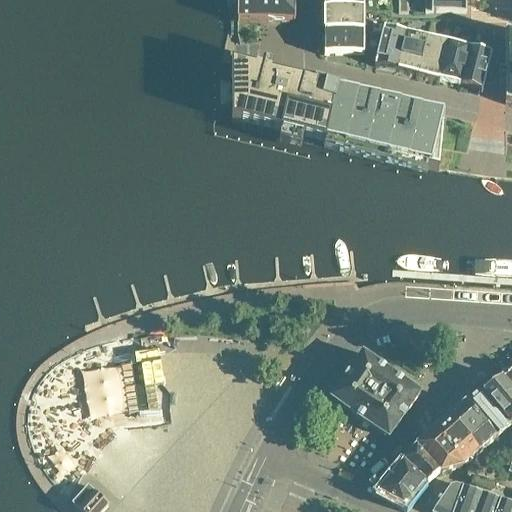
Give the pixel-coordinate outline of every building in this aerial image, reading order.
[(295,22),(295,0),(237,0),(237,22),(238,22),(258,22),(260,22),(295,22)] [(364,0),(324,0),(324,12),(364,12),(364,0)] [(466,15),(465,0),(424,0),(424,14),(466,15)] [(408,14),(408,1),(398,1),(398,15),(408,14)] [(324,33),(364,33),(364,12),(324,12),(324,33)] [(383,33),(378,55),(377,56),(375,67),(397,73),(407,34),(384,28),(383,33)] [(324,56),(364,56),(364,33),(324,33),(324,56)] [(407,34),(397,73),(418,78),(428,39),(407,34)] [(439,83),(449,44),(428,39),(418,78),(439,83)] [(449,44),(439,83),(460,88),(470,49),(449,44)] [(483,93),(492,54),(491,54),(470,49),(460,88),(481,93),(483,93)] [(231,64),(232,121),(439,171),(441,151),(441,149),(444,117),(444,116),(444,115),(440,114),(423,110),(418,109),(412,107),(379,99),(360,95),(356,94),(339,90),(340,89),(315,83),(315,84),(304,81),(272,73),(263,71),(260,71),(255,70),(255,69),(252,69),(236,65),(234,64),(231,64)] [(389,440),(420,395),(363,355),(349,374),(331,400),(355,416),(354,417),(364,424),(365,423),(389,440)] [(511,373),(502,380),(511,391),(511,373)] [(511,424),(511,391),(502,380),(502,379),(483,393),(511,426),(511,424)] [(511,426),(483,393),(481,392),(465,406),(496,439),(511,426)] [(496,439),(465,406),(464,406),(449,420),(478,452),(479,453),(496,439)] [(478,452),(449,420),(433,433),(463,466),(478,452)] [(463,466),(433,433),(417,448),(417,449),(439,473),(441,474),(461,468),(463,466)] [(439,473),(417,449),(406,460),(403,464),(425,483),(428,484),(439,473)] [(403,464),(379,492),(378,494),(380,495),(386,498),(387,499),(396,503),(396,504),(397,504),(403,507),(405,508),(406,506),(425,483),(403,464)] [(489,499),(494,485),(474,477),(473,478),(469,490),(468,491),(476,494),(489,499)] [(491,511),(501,493),(498,492),(499,487),(494,485),(489,499),(476,494),(467,511),(491,511)] [(467,511),(476,494),(468,491),(469,490),(456,486),(455,486),(451,487),(449,489),(436,508),(433,511),(467,511)] [(79,511),(102,511),(108,506),(87,487),(72,505),(79,511)] [(511,511),(511,491),(509,496),(501,493),(491,511),(511,511)]
